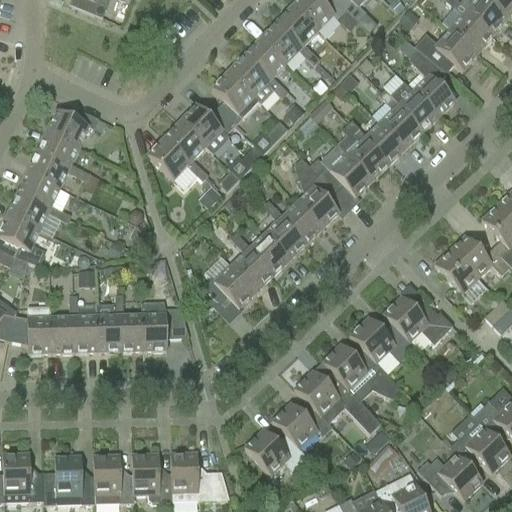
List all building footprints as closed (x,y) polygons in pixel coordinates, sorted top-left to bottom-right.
[(74,0),(70,11),(92,20),(101,24),(105,12),(97,9),(93,7),(93,8),(74,0)] [(73,0),(74,0),(93,8),(93,7),(97,9),(105,12),(110,0),(73,0)] [(310,0),(301,0),(290,12),(316,37),(332,21),(336,25),(348,36),(356,28),(326,0),(325,0),(318,7),(310,0)] [(326,0),(356,28),(364,19),(355,12),(366,0),(326,0)] [(423,12),(429,6),(422,0),(416,7),(423,12)] [(505,24),(478,1),(476,0),(464,0),(458,8),(453,15),(461,22),(463,18),(491,42),(505,24)] [(505,24),(511,16),(511,0),(478,0),(478,1),(505,24)] [(453,15),(458,8),(450,1),(444,8),(453,15)] [(394,4),(389,10),(398,19),(403,12),(394,4)] [(300,54),(303,51),(316,37),(290,12),(274,29),(300,54)] [(408,16),(398,27),(409,36),(418,24),(408,16)] [(476,59),(491,42),(463,18),(461,22),(449,36),(476,59)] [(300,54),(274,29),(258,45),(284,70),(297,57),(305,64),(310,58),(303,51),(300,54)] [(476,59),(449,36),(436,50),(424,40),(413,53),(415,55),(416,56),(444,80),(452,70),(460,77),(476,59)] [(283,101),(286,98),(271,83),(284,70),(258,45),(242,62),(283,101)] [(403,45),(396,54),(408,65),(416,56),(413,53),(413,54),(403,45)] [(436,124),(453,108),(436,90),(444,80),(416,56),(408,65),(407,66),(425,85),(411,98),(436,124)] [(312,72),(318,66),(310,58),(305,64),(312,72)] [(281,104),(283,101),(242,62),(226,78),(252,103),(256,107),(259,109),(272,96),(281,104)] [(365,80),(373,72),(364,64),(356,72),(365,80)] [(252,103),(226,78),(210,95),(222,107),(214,115),(232,132),(240,124),(240,123),(256,107),(252,103)] [(347,98),(356,89),(347,81),(339,90),(347,98)] [(384,109),(392,117),(395,114),(420,140),(436,124),(411,98),(402,89),(389,101),(390,103),(384,109)] [(339,106),(347,98),(339,90),(331,98),(339,106)] [(384,109),(390,103),(383,95),(377,101),(384,109)] [(314,128),(331,112),(324,106),(308,122),(314,128)] [(232,132),(214,115),(206,123),(195,111),(178,128),(204,153),(211,160),(228,143),(225,140),(232,132)] [(293,111),(283,121),(292,129),(302,119),(293,111)] [(97,125),(74,114),(70,125),(54,117),(44,139),(77,154),(87,133),(92,135),(97,125)] [(403,155),(420,140),(395,114),(392,117),(378,130),(403,155)] [(97,125),(92,135),(99,139),(104,128),(97,125)] [(266,155),(286,135),(278,127),(258,148),(266,155)] [(359,148),(352,141),(358,135),(350,127),(340,136),(346,143),(336,151),(346,161),(345,161),(370,187),(387,171),(362,145),(359,148)] [(188,169),(191,166),(204,153),(178,128),(162,144),(188,169)] [(403,155),(378,130),(365,142),(358,135),(352,141),(359,148),(362,145),(387,171),(403,155)] [(67,174),(69,171),(77,154),(44,139),(35,159),(67,174)] [(188,169),(162,144),(146,161),(171,187),(172,186),(183,197),(196,183),(193,180),(199,174),(191,166),(188,169)] [(316,181),(334,199),(342,192),(353,204),(370,187),(345,161),(336,151),(319,168),(316,164),(308,172),(316,181)] [(252,152),(245,160),(254,168),(261,161),(252,152)] [(67,174),(35,159),(25,180),(57,195),(65,178),(75,183),(79,175),(69,171),(67,174)] [(308,172),(299,164),(292,171),(301,196),(305,200),(295,209),(320,235),(337,219),(326,207),(334,199),(308,172)] [(200,187),(203,184),(206,181),(199,174),(193,180),(196,183),(200,187)] [(85,187),(87,184),(88,180),(79,175),(75,183),(85,187)] [(224,197),(236,185),(229,177),(220,187),(220,192),(224,197)] [(48,216),(49,212),(57,195),(25,180),(15,200),(48,216)] [(85,187),(82,194),(91,199),(96,188),(87,184),(85,187)] [(214,196),(201,209),(207,215),(220,202),(214,196)] [(511,199),(510,197),(495,212),(511,229),(511,199)] [(48,216),(15,200),(6,221),(38,236),(46,219),(56,224),(59,217),(49,212),(48,216)] [(268,220),(274,214),(267,206),(261,212),(268,220)] [(320,235),(295,209),(282,222),(274,214),(268,220),(276,228),(279,225),(304,251),(320,235)] [(499,246),(490,254),(508,272),(511,268),(511,229),(495,212),(479,226),(499,246)] [(132,216),(126,221),(127,228),(134,231),(140,226),(139,219),(132,216)] [(65,229),(67,225),(69,221),(59,217),(56,224),(65,229)] [(37,273),(42,259),(30,253),(38,236),(6,221),(0,233),(0,257),(13,263),(37,273)] [(287,267),(304,251),(279,225),(276,228),(262,241),(287,267)] [(133,236),(129,244),(132,252),(140,255),(146,242),(133,236)] [(236,252),(241,246),(234,238),(228,244),(236,252)] [(287,267),(262,241),(249,254),(241,246),(236,252),(243,259),(246,257),(271,283),(287,267)] [(463,242),(448,256),(475,285),(485,276),(494,286),(499,281),(508,272),(490,254),(482,262),(463,242)] [(116,265),(122,252),(111,246),(105,259),(116,265)] [(460,300),(475,285),(448,256),(433,271),(460,300)] [(8,274),(13,263),(0,257),(0,269),(4,272),(8,274)] [(254,298),(271,283),(246,257),(243,259),(229,272),(254,298)] [(78,262),(75,266),(76,271),(80,273),(85,273),(88,269),(87,264),(83,261),(78,262)] [(198,293),(190,295),(197,317),(205,315),(213,312),(216,309),(217,311),(225,303),(237,315),(254,298),(229,272),(219,262),(202,278),(208,284),(200,293),(198,293)] [(150,268),(140,268),(141,278),(146,278),(150,272),(150,268)] [(112,272),(101,274),(102,283),(114,282),(112,272)] [(77,292),(93,291),(93,277),(77,277),(77,292)] [(113,311),(121,311),(121,300),(113,301),(113,310),(113,311)] [(67,313),(76,312),(75,302),(67,302),(67,313)] [(413,317),(400,303),(381,321),(389,329),(407,348),(408,348),(414,353),(413,354),(415,356),(426,346),(429,348),(436,349),(452,333),(439,320),(436,322),(423,308),(413,317)] [(491,332),(509,314),(500,306),(497,309),(482,323),(491,332)] [(0,345),(8,347),(12,322),(13,317),(0,307),(0,345)] [(163,315),(162,309),(140,309),(140,321),(141,358),(165,357),(164,345),(187,345),(179,315),(163,315)] [(113,310),(94,311),(95,323),(96,359),(118,358),(117,322),(113,322),(113,311),(113,310)] [(50,360),(49,324),(49,311),(26,312),(26,325),(25,325),(12,322),(8,347),(26,351),(26,361),(50,360)] [(121,322),(121,311),(113,311),(113,322),(117,322),(118,358),(141,358),(140,321),(121,322)] [(76,323),(76,312),(67,313),(68,323),(72,323),(73,359),(95,359),(95,323),(76,323)] [(499,341),(511,328),(511,317),(509,315),(509,314),(491,332),(499,341)] [(50,360),(73,359),(72,323),(68,323),(49,324),(50,360)] [(380,338),(367,324),(348,342),(361,356),(374,369),(375,368),(386,357),(398,369),(413,354),(414,353),(408,348),(407,348),(389,329),(380,338)] [(353,364),(339,350),(320,368),(333,383),(346,396),(347,395),(358,407),(370,395),(391,405),(400,396),(380,375),(380,374),(375,368),(374,369),(361,356),(353,364)] [(444,374),(439,379),(448,388),(457,379),(453,374),(444,374)] [(292,395),(306,409),(311,415),(319,422),(327,430),(345,413),(370,439),(379,429),(358,407),(347,395),(346,396),(333,383),(325,391),(311,377),(292,395)] [(437,380),(428,388),(436,396),(444,388),(437,380)] [(511,409),(510,407),(497,419),(487,408),(471,423),(476,429),(482,435),(482,434),(495,447),(504,439),(511,447),(511,409)] [(289,409),(270,427),(284,442),(296,455),(297,454),(315,437),(320,443),(330,434),(330,433),(327,430),(319,422),(311,415),(309,417),(303,423),(298,418),(297,417),(289,409)] [(455,460),(468,474),(476,466),(490,480),(509,462),(495,447),(482,434),(482,435),(476,429),(458,446),(449,455),(448,455),(454,461),(455,460)] [(275,450),(262,436),(243,454),(269,482),(281,469),(292,481),(308,466),(297,454),(296,455),(284,442),(275,450)] [(379,436),(371,444),(379,453),(387,445),(379,436)] [(353,457),(343,466),(350,473),(359,464),(353,457)] [(170,508),(196,507),(210,507),(228,507),(220,478),(209,479),(196,479),(195,458),(169,459),(169,480),(170,508)] [(28,479),(28,459),(1,459),(1,480),(2,500),(3,500),(3,508),(42,507),(41,479),(28,479)] [(157,459),(130,460),(130,481),(131,501),(132,501),(145,500),(146,506),(149,509),(157,508),(170,508),(169,480),(157,480),(157,459)] [(455,460),(454,461),(443,472),(435,464),(429,470),(425,466),(417,475),(416,475),(415,476),(425,487),(439,501),(448,492),(462,506),(481,488),(468,474),(455,460)] [(118,481),(118,461),(91,461),(92,482),(92,502),(93,502),(94,510),(132,509),(132,501),(131,501),(130,481),(118,481)] [(80,482),(79,462),(53,462),(53,479),(41,479),(42,507),(42,511),(94,510),(93,502),(92,502),(92,482),(80,482)] [(373,466),(365,474),(373,481),(381,473),(373,466)] [(325,488),(316,492),(321,501),(330,497),(325,488)] [(424,511),(413,490),(391,501),(387,494),(375,500),(378,507),(379,507),(381,511),(424,511)]
